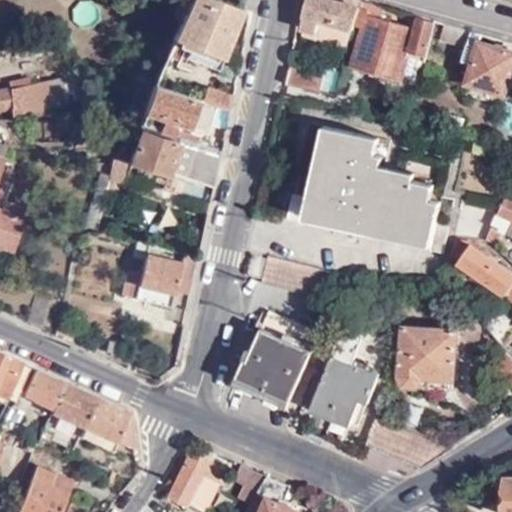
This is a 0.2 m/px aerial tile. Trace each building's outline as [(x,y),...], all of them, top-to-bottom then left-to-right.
[(97,19),(94,0),(80,0),(74,1),(77,21),(97,19)] [(225,58),(243,10),(240,8),(218,0),(193,0),(176,39),(190,45),(225,58)] [(353,29),(355,25),(360,7),(334,0),(307,0),(303,15),(304,16),(302,23),(305,30),(313,32),(318,29),(320,20),(353,29)] [(360,0),(360,7),(378,13),(380,5),(363,0),(360,0)] [(426,56),(433,30),(435,20),(418,16),(416,22),(412,20),(410,26),(377,16),(378,13),(360,7),(355,25),(365,28),(354,69),(401,81),(410,51),(426,56)] [(348,48),(353,29),(320,20),(318,29),(313,32),(305,30),(304,36),(348,48)] [(466,48),(471,31),(468,30),(446,24),(441,41),(466,48)] [(511,70),(511,41),(507,41),(505,40),(504,44),(496,42),(495,46),(480,42),(482,34),(471,31),(466,48),(463,59),(474,62),(469,82),(506,92),(511,70)] [(219,74),(225,58),(190,45),(186,59),(219,74)] [(286,84),(321,91),(324,76),(288,68),(286,84)] [(0,114),(18,112),(32,109),(34,121),(77,113),(70,78),(0,88),(0,114)] [(207,85),(203,100),(225,107),(229,93),(229,92),(207,85)] [(194,128),(197,119),(191,117),(196,99),(154,86),(139,125),(171,135),(175,122),(194,128)] [(229,93),(225,107),(230,109),(233,94),(229,93)] [(197,119),(203,101),(196,99),(191,117),(197,119)] [(32,109),(18,112),(20,124),(34,124),(34,121),(32,109)] [(171,166),(181,138),(171,135),(139,125),(114,158),(165,175),(174,174),(176,167),(171,166)] [(434,181),(415,177),(372,169),(375,151),(378,135),(333,127),(318,197),(293,193),(287,220),(446,252),(450,225),(436,222),(442,199),(430,196),(434,181)] [(197,142),(200,134),(179,128),(176,136),(181,138),(197,142)] [(0,250),(10,254),(21,224),(0,216),(0,163),(0,156),(2,151),(0,145),(0,144),(0,250)] [(194,146),(185,176),(214,184),(220,155),(194,146)] [(372,169),(415,177),(416,168),(382,161),(384,153),(375,151),(372,169)] [(97,227),(111,170),(102,169),(87,224),(97,227)] [(511,197),(508,196),(486,239),(491,239),(497,240),(502,230),(511,234),(511,197)] [(465,203),(460,232),(484,236),(489,207),(465,203)] [(185,252),(136,239),(132,256),(144,259),(141,272),(129,269),(123,295),(135,298),(139,283),(174,292),(178,278),(185,252)] [(468,249),(454,239),(454,241),(451,257),(460,261),(485,279),(505,294),(511,284),(511,272),(471,245),(468,249)] [(190,293),(198,255),(185,252),(178,278),(175,289),(190,293)] [(268,255),(262,282),(331,300),(338,273),(268,255)] [(460,261),(451,257),(448,269),(446,284),(453,273),(460,261)] [(460,261),(453,273),(477,290),(485,279),(460,261)] [(135,298),(170,308),(174,292),(139,283),(135,298)] [(37,297),(26,320),(41,328),(51,303),(37,297)] [(248,358),(235,387),(287,410),(322,333),(273,311),(251,359),(248,358)] [(72,341),(76,330),(55,321),(53,333),(72,341)] [(364,334),(344,326),(313,410),(350,425),(361,398),(370,402),(381,373),(354,362),(364,334)] [(422,376),(454,378),(457,331),(404,328),(400,384),(416,385),(422,376)] [(110,345),(109,351),(116,353),(118,348),(110,345)] [(0,394),(13,401),(29,368),(0,355),(0,394)] [(53,407),(64,384),(34,370),(23,393),(53,407)] [(454,388),(454,378),(422,376),(416,385),(454,388)] [(84,424),(95,397),(64,384),(53,407),(52,411),(84,424)] [(118,439),(135,447),(130,412),(95,397),(84,424),(118,439)] [(0,422),(3,423),(10,407),(4,405),(0,415),(0,422)] [(422,468),(452,449),(376,418),(367,445),(422,468)] [(113,451),(118,439),(84,424),(79,435),(113,451)] [(188,507),(194,495),(203,475),(221,484),(226,472),(209,464),(209,462),(207,461),(208,458),(206,456),(204,455),(201,458),(189,452),(168,498),(188,507)] [(250,505),(268,475),(242,464),(237,477),(249,482),(240,500),(250,505)] [(52,481),(55,473),(40,466),(20,511),(61,511),(70,489),(52,481)] [(56,470),(55,473),(52,481),(70,489),(75,478),(56,470)] [(203,475),(194,495),(211,503),(221,484),(203,475)] [(300,511),(285,505),(295,487),(268,475),(250,505),(245,511),(300,511)]
